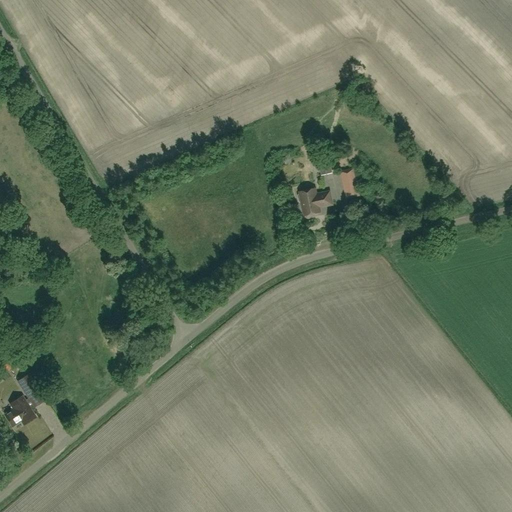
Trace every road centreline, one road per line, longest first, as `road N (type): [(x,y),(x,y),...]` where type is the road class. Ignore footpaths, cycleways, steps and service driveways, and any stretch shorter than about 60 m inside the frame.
road 1 (unclassified): [(187,337),(0,30)]
road 2 (unclassified): [(187,337),(294,261),(511,208)]
road 3 (unclassified): [(0,496),(187,337)]
